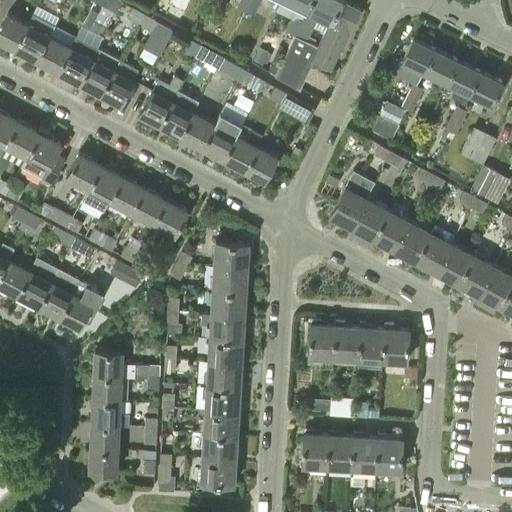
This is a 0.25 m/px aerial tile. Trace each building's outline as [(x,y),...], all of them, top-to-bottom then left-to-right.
[(121,0),(107,0),(104,6),(116,12),(122,1),(121,0)] [(202,0),(192,0),(186,14),(194,18),(202,0)] [(245,8),(249,0),(239,0),(237,5),(245,8)] [(249,0),(245,8),(254,12),(259,0),(249,0)] [(299,87),(313,58),(330,67),(349,28),(350,28),(360,8),(342,0),(310,0),(306,10),(302,17),(294,33),(275,74),(299,87)] [(310,0),(286,0),(306,10),(310,0)] [(132,6),(126,15),(139,22),(141,18),(138,16),(141,11),(132,6)] [(0,39),(15,47),(28,22),(7,11),(0,23),(0,39)] [(34,11),(28,22),(15,47),(35,58),(49,33),(55,22),(34,11)] [(157,20),(141,11),(138,16),(141,18),(139,22),(152,29),(144,44),(159,52),(173,27),(158,19),(157,20)] [(294,33),(302,17),(293,12),(285,28),(294,33)] [(49,33),(35,58),(56,69),(69,44),(49,33)] [(75,34),(69,44),(56,69),(77,80),(90,55),(96,45),(75,34)] [(200,44),(200,43),(189,37),(183,47),(196,55),(199,50),(196,48),(198,43),(200,44)] [(424,71),(435,48),(413,37),(401,60),(424,71)] [(212,49),(200,43),(200,44),(198,43),(196,48),(199,50),(196,55),(206,60),(212,49)] [(457,59),(435,48),(424,71),(446,82),(457,59)] [(111,66),(90,55),(77,80),(98,91),(111,66)] [(116,56),(111,66),(98,91),(119,102),(138,67),(116,56)] [(479,69),(457,59),(446,82),(454,86),(450,94),(464,101),(468,92),(479,69)] [(238,72),(241,67),(231,62),(226,71),(239,78),(241,74),(238,72)] [(253,74),(241,67),(238,72),(241,74),(239,78),(248,84),(253,74)] [(502,80),(479,69),(468,92),(491,103),(502,80)] [(159,124),(172,99),(171,98),(181,78),(173,73),(168,82),(157,77),(151,88),(138,113),(159,124)] [(406,107),(417,84),(412,81),(401,104),(406,107)] [(423,87),(417,84),(406,107),(411,110),(423,87)] [(269,95),(280,101),(286,91),(274,85),(269,95)] [(314,107),(286,91),(280,101),(278,105),(307,121),(314,107)] [(172,99),(159,124),(180,135),(193,110),(172,99)] [(449,129),(461,106),(456,103),(444,126),(449,129)] [(461,106),(449,129),(450,129),(454,131),(455,132),(467,109),(461,106)] [(0,108),(0,149),(4,143),(17,118),(0,108)] [(214,121),(193,110),(180,135),(200,146),(214,121)] [(399,122),(380,113),(372,128),(392,137),(399,122)] [(39,129),(17,118),(4,143),(26,154),(39,129)] [(234,132),(214,121),(200,146),(221,157),(234,132)] [(495,135),(494,134),(473,124),(459,152),(481,162),(495,135)] [(444,139),(449,129),(444,126),(439,136),(444,139)] [(39,129),(26,154),(27,154),(21,165),(29,169),(51,180),(64,156),(55,151),(61,141),(39,129)] [(255,143),(234,132),(221,157),(242,168),(255,143)] [(276,154),(255,143),(242,168),(263,179),(276,154)] [(390,156),(393,150),(381,144),(376,153),(385,158),(387,154),(390,156)] [(88,187),(101,162),(79,150),(65,175),(88,187)] [(387,154),(385,158),(397,164),(402,155),(393,150),(390,156),(387,154)] [(509,176),(492,167),(482,161),(470,187),(483,193),(484,193),(496,199),(509,176)] [(101,162),(88,187),(82,198),(103,210),(109,198),(123,173),(101,162)] [(432,179),(435,174),(421,166),(416,175),(427,181),(429,177),(432,179)] [(351,226),(367,196),(375,180),(354,169),(330,214),(351,226)] [(123,173),(109,198),(131,210),(144,185),(123,173)] [(444,178),(435,174),(432,179),(429,177),(427,181),(438,187),(444,178)] [(0,177),(0,189),(4,191),(7,187),(10,188),(13,184),(0,177)] [(7,187),(4,191),(18,198),(23,189),(13,184),(10,188),(7,187)] [(144,185),(131,210),(153,221),(166,196),(144,185)] [(470,205),(475,195),(464,189),(458,199),(470,205)] [(487,201),(475,195),(470,205),(481,211),(487,201)] [(188,208),(166,196),(153,221),(175,233),(188,208)] [(388,208),(367,196),(351,226),(372,237),(388,208)] [(60,215),(63,210),(42,199),(37,209),(55,218),(57,214),(60,215)] [(25,214),(27,209),(18,204),(13,214),(26,220),(28,216),(25,214)] [(388,208),(372,237),(394,248),(409,219),(388,208)] [(28,216),(26,220),(27,221),(23,229),(31,233),(35,225),(40,216),(27,209),(25,214),(28,216)] [(83,221),(63,210),(60,215),(57,214),(55,218),(78,230),(83,221)] [(511,227),(511,226),(511,214),(506,212),(501,222),(511,227)] [(430,230),(409,219),(394,248),(415,259),(430,230)] [(104,239),(106,234),(94,227),(88,237),(98,242),(101,237),(104,239)] [(74,234),(65,229),(60,238),(72,245),(74,240),(72,239),(74,234)] [(430,230),(415,259),(436,271),(451,241),(430,230)] [(74,240),(72,245),(81,250),(86,241),(74,234),(72,239),(74,240)] [(116,239),(106,234),(104,239),(101,237),(98,242),(111,249),(116,239)] [(216,239),(214,264),(248,266),(249,241),(216,239)] [(0,270),(8,255),(9,255),(14,246),(2,240),(0,243),(0,270)] [(451,241),(436,271),(457,282),(473,253),(451,241)] [(126,242),(120,253),(132,260),(138,248),(126,242)] [(182,249),(176,261),(187,261),(191,254),(182,249)] [(473,253),(457,282),(478,293),(494,264),(473,253)] [(29,266),(9,255),(8,255),(0,270),(0,282),(16,291),(29,266)] [(29,266),(16,291),(37,302),(57,265),(37,255),(31,266),(29,266)] [(187,261),(176,261),(170,272),(179,277),(187,261)] [(130,263),(123,278),(136,285),(143,270),(130,263)] [(248,266),(214,264),(212,288),(246,290),(248,266)] [(511,280),(511,273),(494,264),(478,293),(499,304),(511,280)] [(57,265),(37,302),(58,313),(71,288),(72,289),(79,277),(57,265)] [(104,290),(79,277),(72,289),(71,288),(58,313),(79,325),(86,312),(91,314),(104,290)] [(511,280),(499,304),(511,311),(511,280)] [(246,290),(212,288),(211,311),(245,314),(246,290)] [(168,295),(167,308),(177,309),(178,296),(168,295)] [(177,309),(167,308),(166,321),(177,321),(177,309)] [(211,311),(209,335),(243,337),(245,314),(211,311)] [(335,322),(334,322),(328,321),(328,318),(313,317),(312,320),(310,320),(308,354),(333,356),(335,322)] [(334,321),(334,322),(335,322),(333,356),(357,357),(359,323),(353,322),(353,319),(336,318),(336,320),(334,321)] [(359,322),(359,323),(357,357),(382,358),(384,324),(375,324),(376,320),(361,319),(361,322),(359,322)] [(385,324),(384,324),(382,358),(407,360),(409,326),(400,325),(401,321),(385,321),(385,324)] [(243,337),(209,335),(208,359),(241,361),(243,337)] [(171,354),(175,354),(176,344),(165,343),(164,357),(171,358),(171,354)] [(149,362),(122,361),(123,348),(94,347),(93,372),(122,373),(149,374),(149,376),(154,376),(154,373),(158,373),(159,362),(160,351),(148,350),(147,361),(149,362)] [(171,358),(164,357),(164,368),(174,369),(175,354),(171,354),(171,358)] [(208,359),(206,383),(240,385),(241,361),(208,359)] [(417,364),(406,364),(405,374),(417,375),(417,364)] [(93,372),(92,396),(121,397),(122,373),(93,372)] [(154,376),(149,376),(149,387),(158,387),(158,373),(154,373),(154,376)] [(206,383),(205,407),(238,409),(240,385),(206,383)] [(162,404),(173,404),(174,391),(163,391),(162,404)] [(92,396),(91,419),(120,421),(129,421),(130,411),(120,410),(121,397),(92,396)] [(330,397),(318,396),(318,409),(329,409),(330,397)] [(354,399),(331,398),(331,412),(353,413),(354,399)] [(149,400),(149,410),(156,410),(157,400),(149,400)] [(173,404),(162,404),(161,416),(172,417),(173,404)] [(205,407),(203,431),(237,433),(238,409),(205,407)] [(151,427),(157,427),(157,416),(147,415),(146,429),(151,429),(151,427)] [(91,419),(90,443),(119,445),(120,421),(91,419)] [(326,465),(328,431),(320,431),(320,427),(305,426),(304,430),(303,430),(301,464),(326,465)] [(151,429),(146,429),(145,440),(156,441),(157,427),(151,427),(151,429)] [(328,431),(326,465),(351,467),(353,433),(344,432),(344,428),(329,427),(329,431),(328,431)] [(354,433),(353,433),(351,467),(375,468),(377,434),(371,434),(371,430),(354,429),(354,433)] [(377,434),(375,468),(400,469),(402,436),(393,435),(394,431),(378,430),(378,434),(377,434)] [(203,431),(202,455),(235,457),(237,433),(203,431)] [(119,445),(90,443),(89,468),(118,469),(119,445)] [(159,450),(159,466),(165,466),(165,463),(171,463),(172,451),(159,450)] [(235,457),(202,455),(200,479),(234,481),(235,457)] [(142,471),(155,471),(155,458),(143,457),(142,471)] [(165,466),(159,466),(158,477),(159,477),(159,487),(169,488),(174,488),(174,477),(171,477),(171,463),(165,463),(165,466)] [(397,511),(409,511),(410,504),(398,503),(397,511)]
